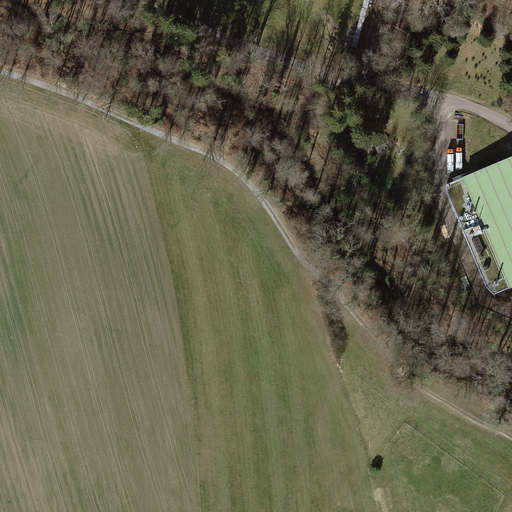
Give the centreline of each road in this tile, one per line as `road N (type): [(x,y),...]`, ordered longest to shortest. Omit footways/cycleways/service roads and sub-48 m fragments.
road 1 (track): [(511,438),(418,387),(318,277),(251,186),(221,162),(0,70)]
road 2 (residential): [(126,0),(233,41),(486,112),(511,129)]
